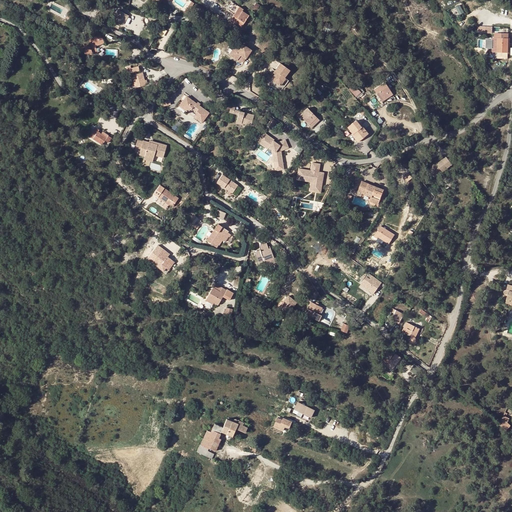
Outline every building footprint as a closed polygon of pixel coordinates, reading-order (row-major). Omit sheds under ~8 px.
[(176,8),(170,4),(166,10),(172,14),(176,8)] [(455,6),(459,14),(464,12),(460,4),(455,6)] [(248,13),(242,9),(234,23),(241,26),(248,13)] [(125,24),(130,16),(121,11),(116,19),(125,24)] [(330,35),(337,27),(328,19),(321,27),(330,35)] [(507,52),(508,32),(495,32),(495,37),(497,38),(496,50),(507,52)] [(89,44),(86,45),(85,51),(95,54),(100,53),(101,47),(111,47),(111,40),(110,40),(110,33),(101,33),(101,37),(94,36),(91,37),(89,40),(89,44)] [(238,48),(234,45),(228,51),(237,58),(241,54),(245,58),(250,51),(241,44),(238,48)] [(276,72),(275,74),(271,79),(280,86),(285,79),(284,78),(290,71),(281,63),(275,71),(276,72)] [(144,84),(142,71),(131,73),(134,86),(144,84)] [(384,81),(373,90),(374,90),(377,92),(381,98),(382,101),(393,93),(390,89),(389,90),(386,86),(387,85),(384,81)] [(357,85),(351,90),(357,97),(363,92),(357,85)] [(209,112),(186,95),(179,105),(185,110),(191,109),(192,108),(196,111),(196,112),(197,118),(202,122),(209,112)] [(300,114),(309,123),(317,116),(308,106),(300,114)] [(253,115),(238,110),(237,115),(235,121),(243,123),(250,125),(253,115)] [(319,118),(317,116),(309,123),(312,126),(319,118)] [(361,125),(355,119),(347,127),(354,133),(355,132),(362,139),(369,131),(362,125),(361,125)] [(94,129),(88,136),(100,145),(104,141),(107,143),(108,141),(110,138),(107,136),(105,138),(98,132),(94,129)] [(284,168),(282,149),(288,148),(287,139),(275,141),(273,140),(273,137),(262,131),(257,140),(257,142),(272,151),(275,172),(282,171),(284,168)] [(362,139),(355,132),(354,133),(353,134),(360,141),(362,139)] [(168,145),(159,143),(158,144),(150,142),(139,139),(137,145),(142,147),(140,154),(146,156),(147,154),(155,157),(156,155),(164,158),(168,145)] [(433,165),(431,165),(427,176),(435,179),(438,174),(440,174),(441,171),(448,164),(442,157),(433,165)] [(320,162),(312,161),(310,169),(298,166),(296,177),(305,179),(306,174),(310,174),(310,178),(315,179),(313,186),(320,187),(322,175),(319,175),(320,171),(318,170),(320,162)] [(216,183),(227,191),(230,193),(231,194),(232,193),(237,186),(221,175),(219,178),(217,181),(216,183)] [(315,179),(310,178),(308,189),(319,191),(320,187),(313,186),(315,179)] [(362,181),(359,188),(364,190),(363,194),(380,201),(385,191),(362,181)] [(174,195),(162,189),(157,198),(168,205),(174,195)] [(172,207),(177,197),(174,195),(168,205),(172,207)] [(198,218),(195,215),(189,222),(193,225),(198,218)] [(208,241),(215,246),(220,238),(226,230),(227,228),(219,224),(208,241)] [(395,235),(381,225),(374,236),(377,238),(378,236),(389,244),(395,235)] [(263,258),(263,259),(272,255),(269,247),(260,250),(259,248),(253,251),(257,260),(263,258)] [(163,253),(156,248),(147,259),(159,267),(165,259),(160,256),(163,253)] [(361,284),(374,293),(382,283),(372,276),(369,279),(366,277),(361,284)] [(226,290),(215,283),(205,300),(211,304),(213,302),(217,304),(226,290)] [(293,293),(290,291),(284,297),(289,303),(300,293),(296,289),(293,293)] [(323,308),(312,302),(305,314),(318,321),(321,316),(320,315),(323,308)] [(392,308),(390,311),(394,314),(390,320),(397,324),(402,316),(392,308)] [(421,310),(431,317),(432,316),(421,309),(421,310)] [(428,322),(431,317),(421,310),(419,313),(427,318),(425,321),(428,322)] [(415,336),(419,328),(407,320),(403,327),(404,331),(412,335),(411,336),(410,337),(410,338),(410,339),(411,340),(412,341),(413,341),(414,341),(415,340),(416,339),(416,337),(415,336)] [(340,330),(347,333),(350,325),(343,323),(340,330)] [(386,361),(393,363),(397,358),(385,350),(380,357),(386,361)] [(416,375),(421,368),(415,364),(410,370),(416,375)] [(297,401),(293,409),(311,417),(315,409),(297,401)] [(508,430),(511,424),(507,423),(510,418),(503,415),(498,426),(508,430)] [(221,426),(214,423),(210,430),(214,432),(215,429),(231,436),(236,427),(245,432),(247,428),(225,418),(221,426)] [(213,434),(210,432),(198,458),(202,459),(205,452),(212,455),(216,447),(214,446),(216,441),(211,439),(213,434)]
